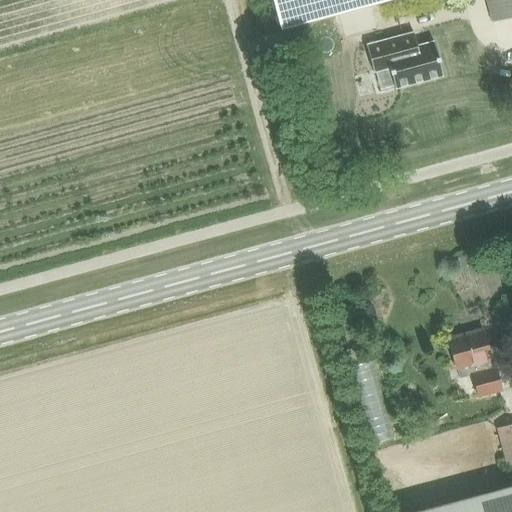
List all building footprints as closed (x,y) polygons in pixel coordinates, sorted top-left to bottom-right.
[(270,0),(278,29),(384,0),(270,0)] [(511,0),(485,0),(491,21),(511,14),(511,0)] [(413,33),(365,45),(373,72),(388,68),(394,88),(442,75),(433,42),(417,46),(413,33)] [(452,358),(446,359),(450,373),(455,371),(459,387),(494,378),(482,329),(447,338),(452,358)] [(511,511),(511,424),(496,429),(511,485),(412,511),(511,511)]
